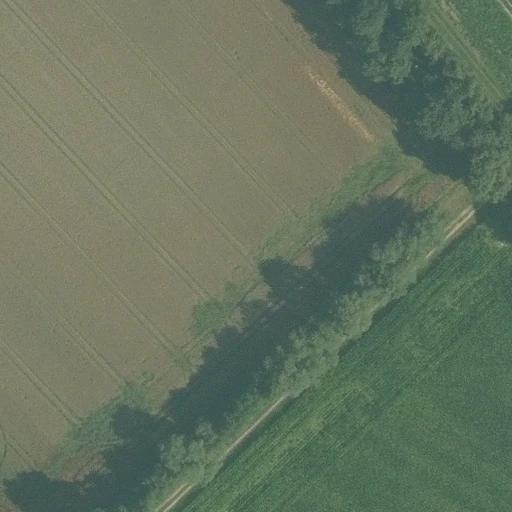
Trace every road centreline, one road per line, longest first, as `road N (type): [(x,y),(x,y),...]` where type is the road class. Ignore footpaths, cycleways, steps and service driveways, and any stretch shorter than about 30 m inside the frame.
road 1 (track): [(511,171),(151,511)]
road 2 (track): [(511,127),(404,0)]
